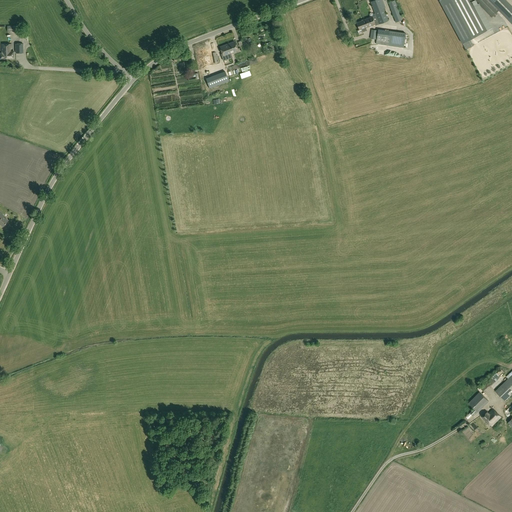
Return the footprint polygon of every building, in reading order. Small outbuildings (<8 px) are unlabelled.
[(377,19),(374,20),(375,24),(375,26),(389,20),(384,7),(386,7),(383,0),(372,0),(370,1),(377,19)] [(471,2),(469,0),(440,0),(464,44),(488,31),(472,1),(471,2)] [(475,0),(492,17),(498,12),(486,0),(487,0),(498,11),(499,11),(511,24),(511,7),(505,0),(475,0)] [(402,20),(395,1),(389,3),(396,22),(402,20)] [(368,27),(375,24),(374,20),(372,16),(365,19),(355,23),(358,30),(360,29),(361,32),(366,31),(365,28),(368,27)] [(376,42),(382,42),(387,43),(389,31),(378,29),(376,42)] [(234,41),(229,43),(220,47),(223,55),(227,54),(227,55),(232,53),(235,51),(235,50),(238,49),(234,41)] [(0,53),(0,58),(14,58),(14,51),(10,51),(10,49),(11,49),(11,44),(1,44),(2,53),(0,53)] [(203,52),(206,65),(216,63),(211,46),(206,48),(206,51),(203,52)] [(0,224),(3,227),(8,221),(3,217),(4,216),(0,212),(0,224)] [(505,401),(511,394),(511,375),(496,391),(505,401)] [(477,412),(488,401),(479,392),(468,403),(474,408),(470,413),(473,416),(477,411),(477,412)] [(489,413),(487,412),(483,416),(492,426),(501,417),(493,409),(489,413)]
